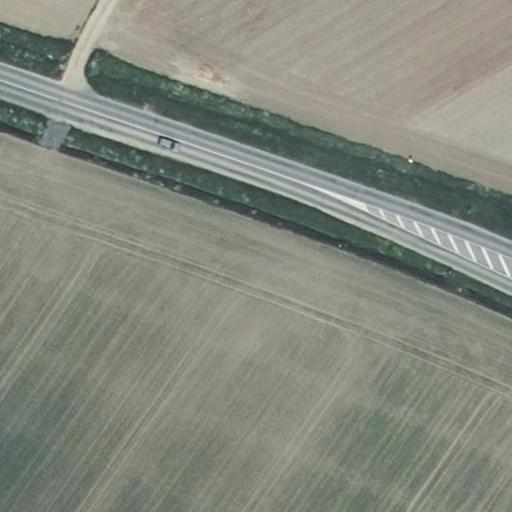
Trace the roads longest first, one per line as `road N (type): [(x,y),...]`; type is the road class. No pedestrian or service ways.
road 1 (tertiary): [(274,172),(0,78)]
road 2 (tertiary): [(274,172),(511,288)]
road 3 (tertiary): [(511,249),(274,172)]
